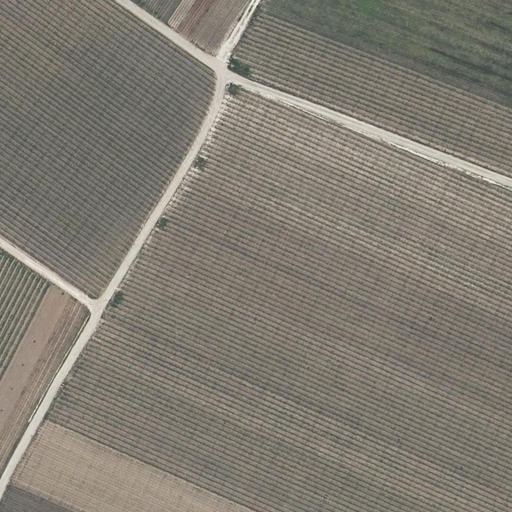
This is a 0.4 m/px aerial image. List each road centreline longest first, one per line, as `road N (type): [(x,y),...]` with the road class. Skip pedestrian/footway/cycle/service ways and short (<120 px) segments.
road 1 (track): [(0,242),(97,308),(191,154),(217,100),(216,68),(266,0)]
road 2 (track): [(216,68),(511,186)]
road 3 (track): [(97,308),(0,482)]
